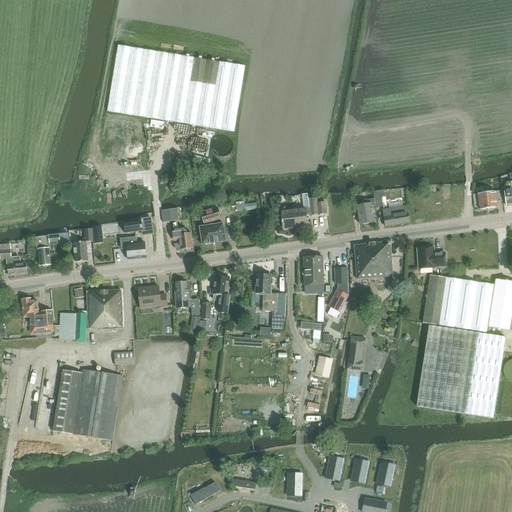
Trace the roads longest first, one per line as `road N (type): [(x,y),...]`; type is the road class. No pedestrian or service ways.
road 1 (tertiary): [(0,288),(511,219)]
road 2 (track): [(74,0),(36,199),(22,214),(0,219)]
road 3 (track): [(468,225),(465,67),(420,0)]
